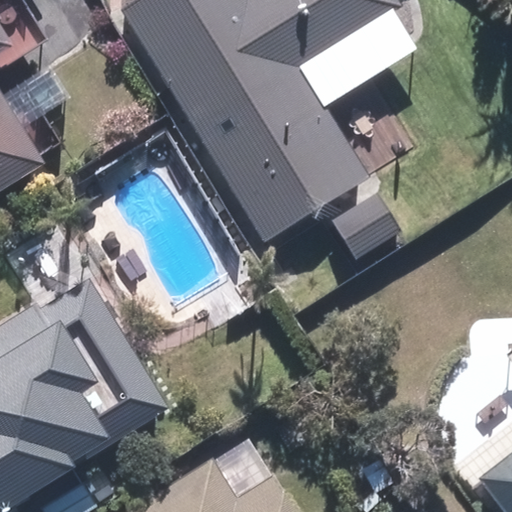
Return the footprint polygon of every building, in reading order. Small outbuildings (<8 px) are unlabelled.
[(0,0),(0,195),(61,158),(40,123),(83,96),(53,48),(68,39),(44,0),(0,0)] [(133,0),(263,244),(331,207),(359,259),(410,232),(340,100),(433,50),(405,0),(133,0)] [(0,511),(9,511),(177,409),(98,281),(0,341),(0,511)] [(303,511),(258,435),(129,511),(303,511)] [(511,467),(499,477),(511,493),(511,467)]
